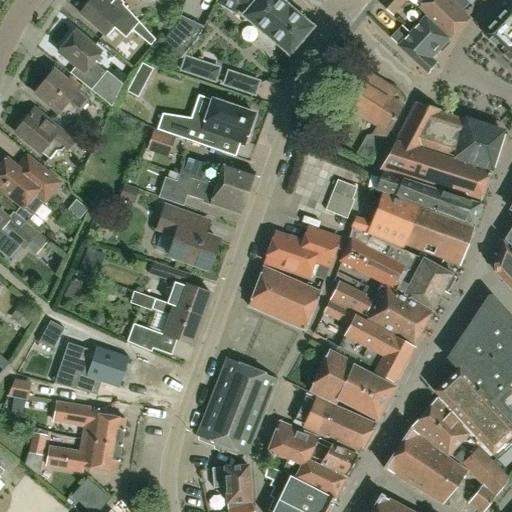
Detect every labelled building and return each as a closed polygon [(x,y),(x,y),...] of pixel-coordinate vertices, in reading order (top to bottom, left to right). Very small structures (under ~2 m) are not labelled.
[(83,8),(84,10),(80,14),(104,35),(111,26),(125,39),(132,30),(150,46),(155,40),(122,5),(123,4),(119,0),(113,0),(110,4),(106,1),(103,5),(97,0),(92,0),(90,2),(88,1),(83,8)] [(219,0),(217,5),(236,15),(238,11),(243,16),(242,17),(244,19),(244,18),(287,55),(288,57),(290,55),(289,55),(299,43),(300,43),(301,42),(300,42),(310,30),(311,30),(312,28),(310,27),(286,7),(286,6),(278,0),(219,0)] [(406,0),(388,0),(383,6),(393,16),(407,1),(406,0)] [(425,0),(428,2),(422,9),(452,38),(471,19),(451,0),(425,0)] [(511,7),(488,33),(485,35),(488,38),(488,37),(503,51),(502,52),(508,58),(511,62),(511,7)] [(432,59),(451,39),(427,17),(411,34),(403,27),(392,39),(400,46),(399,47),(430,75),(438,65),(432,59)] [(195,39),(177,25),(177,24),(162,43),(180,58),(195,39)] [(105,74),(101,70),(92,63),(94,60),(100,53),(75,32),(58,53),(75,67),(70,74),(91,91),(92,90),(98,83),(105,74)] [(219,70),(185,59),(181,71),(214,82),(219,70)] [(141,66),(134,79),(144,85),(151,71),(141,66)] [(81,86),(79,92),(78,92),(80,89),(68,79),(66,82),(53,72),(35,93),(60,114),(70,103),(80,112),(89,101),(87,100),(92,94),(81,86)] [(228,73),(224,86),(254,96),(258,83),(228,73)] [(378,142),(381,144),(402,109),(390,102),(395,92),(368,75),(348,108),(376,126),(371,135),(370,137),(378,142)] [(456,88),(454,100),(488,105),(489,93),(456,88)] [(245,139),(254,115),(212,101),(204,122),(162,115),(156,131),(214,150),(218,138),(243,146),(245,139)] [(438,113),(415,106),(396,142),(420,151),(420,148),(489,170),(501,133),(465,122),(465,123),(438,114),(438,113)] [(15,128),(18,130),(16,132),(41,154),(49,160),(56,152),(61,151),(64,149),(67,151),(74,142),(78,138),(70,131),(67,136),(35,109),(28,117),(26,115),(22,115),(15,124),(15,128)] [(168,158),(174,139),(154,132),(147,151),(168,158)] [(441,158),(420,151),(396,142),(381,172),(432,188),(480,202),(489,173),(441,158)] [(33,196),(36,198),(44,205),(62,183),(26,154),(14,169),(5,162),(4,163),(0,162),(0,191),(14,203),(21,210),(24,207),(29,206),(34,200),(33,197),(33,196)] [(185,156),(179,176),(208,186),(210,182),(247,194),(254,173),(223,163),(221,168),(185,156)] [(471,227),(480,205),(382,174),(376,189),(471,227)] [(176,183),(173,192),(187,197),(241,214),(247,194),(210,182),(208,186),(179,176),(176,183)] [(118,200),(134,206),(139,191),(124,185),(118,200)] [(323,206),(344,213),(351,194),(330,187),(323,206)] [(405,245),(417,209),(382,196),(372,224),(356,219),(352,228),(351,229),(373,236),(380,238),(379,239),(393,244),(394,243),(405,245)] [(166,258),(208,273),(219,242),(189,232),(194,218),(187,216),(166,208),(158,230),(168,233),(167,236),(173,238),(166,258)] [(417,209),(405,245),(457,265),(470,229),(462,226),(417,209)] [(0,251),(9,240),(23,251),(38,233),(21,219),(14,226),(8,221),(9,220),(0,212),(0,251)] [(313,263),(328,268),(338,240),(308,229),(303,244),(275,235),(265,264),(308,278),(313,263)] [(371,239),(373,236),(351,229),(348,241),(350,243),(339,262),(397,292),(432,310),(451,276),(417,257),(416,258),(371,239)] [(511,253),(502,244),(493,265),(495,273),(511,292),(511,253)] [(174,283),(180,285),(184,274),(152,264),(148,275),(174,283)] [(304,332),(319,293),(263,268),(248,308),(304,332)] [(72,298),(78,281),(66,277),(59,293),(72,298)] [(203,319),(211,295),(188,287),(187,286),(185,286),(183,292),(172,288),(167,304),(166,306),(172,308),(203,319)] [(337,287),(330,300),(367,319),(412,345),(430,315),(385,289),(379,286),(368,306),(360,302),(362,300),(337,287)] [(162,335),(177,341),(193,346),(203,319),(172,308),(166,306),(167,304),(135,292),(131,305),(151,312),(152,308),(156,309),(169,314),(162,335)] [(511,415),(501,403),(511,393),(505,386),(511,380),(511,322),(488,296),(446,360),(457,370),(434,392),(496,460),(511,445),(511,415)] [(410,348),(355,319),(356,317),(328,303),(323,314),(350,327),(336,352),(393,382),(410,348)] [(50,318),(40,335),(53,344),(64,326),(50,318)] [(250,359),(273,371),(292,334),(269,323),(250,359)] [(127,342),(151,353),(152,349),(158,334),(149,331),(133,325),(127,342)] [(233,335),(227,346),(245,355),(251,344),(233,335)] [(54,385),(71,389),(76,374),(101,383),(118,389),(129,358),(96,347),(94,353),(78,347),(70,370),(60,367),(54,385)] [(353,366),(328,352),(308,393),(335,404),(336,401),(376,422),(394,388),(352,367),(353,366)] [(263,416),(277,380),(243,367),(226,360),(196,436),(198,437),(217,444),(216,448),(225,451),(226,448),(245,455),(247,456),(258,428),(263,416)] [(359,453),(375,426),(306,395),(294,423),(359,453)] [(446,455),(466,435),(434,401),(411,427),(446,455)] [(80,440),(121,447),(126,420),(92,414),(93,410),(56,404),(53,421),(74,425),(82,426),(80,440)] [(309,462),(318,440),(319,439),(279,423),(267,452),(295,464),(293,468),(290,470),(284,467),(280,475),(333,500),(344,478),(309,462)] [(384,470),(441,504),(465,472),(444,458),(409,431),(384,470)] [(32,433),(28,453),(42,456),(46,436),(32,433)] [(83,468),(117,474),(121,447),(80,440),(78,453),(49,448),(46,467),(82,473),(83,468)] [(309,462),(344,478),(356,458),(318,440),(309,462)] [(469,503),(481,511),(482,511),(508,478),(478,449),(462,465),(483,485),(469,503)] [(250,503),(247,467),(211,470),(213,489),(225,489),(226,504),(250,503)] [(326,511),(333,501),(333,500),(280,475),(266,468),(264,478),(276,484),(269,497),(273,499),(267,511),(268,511),(326,511)] [(96,487),(80,505),(87,511),(92,511),(107,496),(96,487)] [(374,498),(370,506),(372,509),(370,511),(407,511),(380,497),(379,499),(374,498)]
